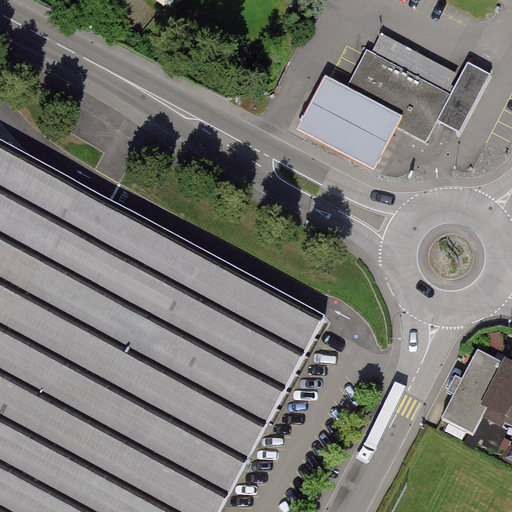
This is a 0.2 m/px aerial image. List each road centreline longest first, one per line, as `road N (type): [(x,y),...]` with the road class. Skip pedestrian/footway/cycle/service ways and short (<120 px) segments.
road 1 (primary): [(0,12),(413,238)]
road 2 (residential): [(346,511),(425,355),(440,301)]
